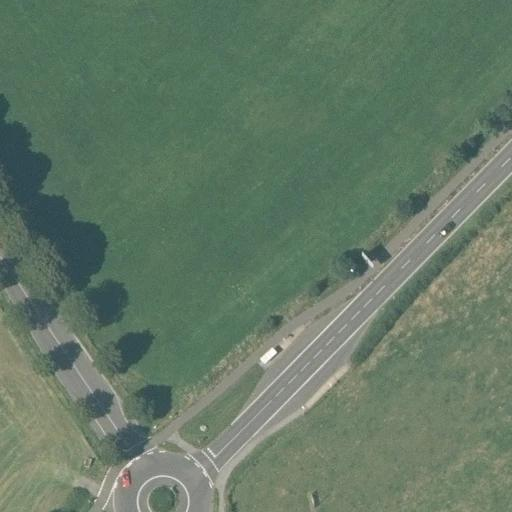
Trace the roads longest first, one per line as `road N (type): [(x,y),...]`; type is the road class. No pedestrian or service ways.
road 1 (tertiary): [(194,479),(511,157)]
road 2 (secondary): [(0,265),(142,469)]
